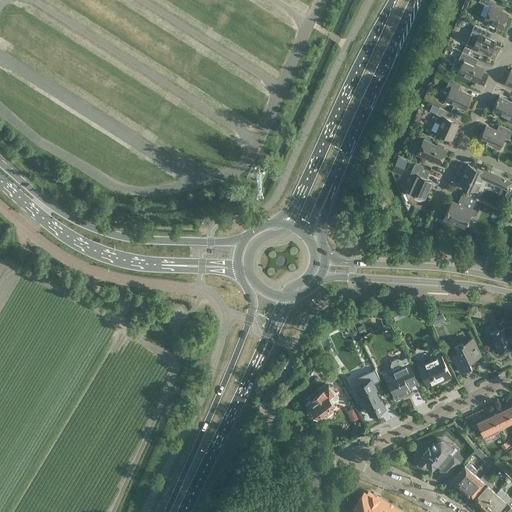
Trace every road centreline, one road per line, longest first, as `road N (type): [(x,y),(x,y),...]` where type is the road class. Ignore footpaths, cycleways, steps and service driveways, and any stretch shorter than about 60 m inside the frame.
road 1 (track): [(5,511),(124,309),(27,250),(23,222),(41,198)]
road 2 (secondary): [(242,241),(143,239),(91,228),(0,162)]
road 3 (primary): [(239,275),(252,301),(249,318),(166,511)]
road 4 (primary): [(392,0),(304,185)]
road 5 (primary): [(332,185),(414,0)]
road 6 (secondary): [(0,181),(81,245),(117,259),(177,265)]
road 7 (secondary): [(319,278),(511,293)]
road 8 (secondary): [(511,281),(325,258)]
road 9 (residential): [(511,376),(351,455)]
road 10 (primary): [(186,511),(259,356)]
